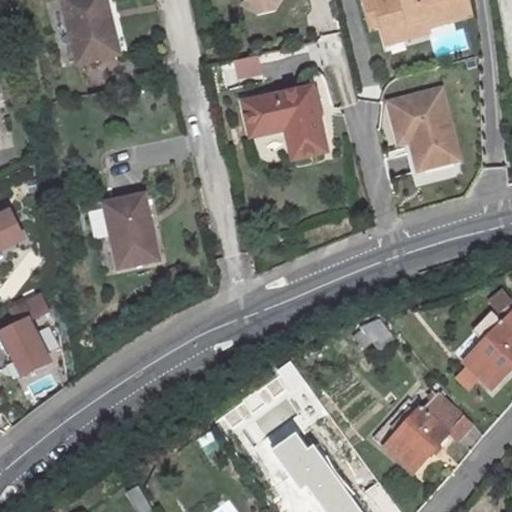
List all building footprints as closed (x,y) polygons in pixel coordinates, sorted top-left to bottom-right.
[(62,0),(78,64),(119,54),(104,0),(62,0)] [(254,0),(248,11),(261,19),(278,15),(287,0),(254,0)] [(380,27),(376,8),(371,10),(368,0),(362,0),(371,29),(380,27)] [(381,32),(425,20),(427,28),(471,15),(466,0),(368,0),(371,10),(376,8),(380,27),(381,32)] [(385,46),(429,34),(427,28),(425,20),(381,32),(385,46)] [(239,84),(263,79),(259,59),(235,65),(239,84)] [(319,115),(313,88),(304,89),(310,117),(319,115)] [(442,88),(389,101),(395,128),(407,126),(410,140),(417,169),(459,159),(442,88)] [(250,138),(286,130),(293,161),(327,152),(319,115),(310,117),(304,89),(243,103),(250,138)] [(407,126),(395,128),(399,143),(410,140),(407,126)] [(104,205),(118,271),(159,262),(144,196),(104,205)] [(0,252),(26,239),(11,209),(0,214),(0,252)] [(24,375),(52,361),(30,319),(49,309),(42,295),(14,309),(20,322),(2,332),(24,375)] [(511,315),(504,324),(494,313),(476,332),(486,342),(467,362),(494,389),(511,369),(511,366),(510,365),(511,362),(511,315)] [(363,329),(379,348),(395,337),(383,321),(363,329)] [(422,407),(387,447),(414,472),(434,451),(441,444),(451,432),(458,439),(472,424),(439,394),(425,410),(422,407)] [(292,432),(268,450),(312,511),(361,511),(313,446),(306,451),(292,432)] [(441,444),(434,451),(438,454),(445,447),(441,444)]
